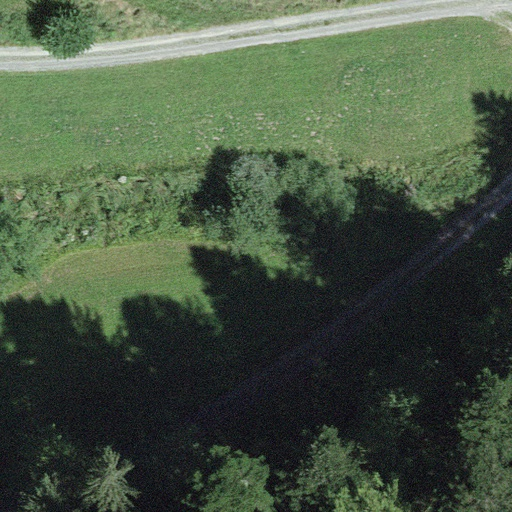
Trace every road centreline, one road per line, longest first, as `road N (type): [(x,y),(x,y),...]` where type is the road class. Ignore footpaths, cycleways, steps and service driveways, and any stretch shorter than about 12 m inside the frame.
road 1 (track): [(104,511),(206,415),(353,322),(511,172)]
road 2 (track): [(447,0),(67,55),(0,54)]
